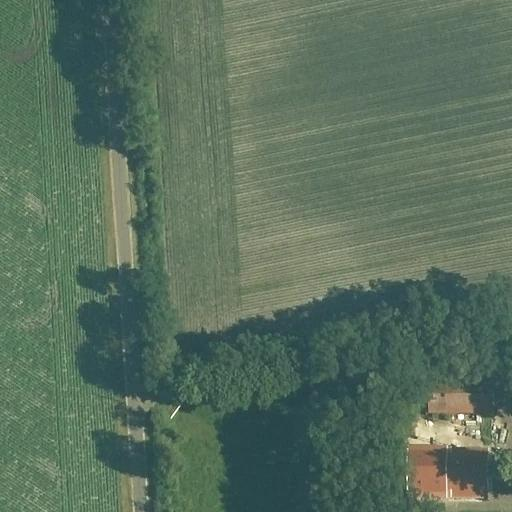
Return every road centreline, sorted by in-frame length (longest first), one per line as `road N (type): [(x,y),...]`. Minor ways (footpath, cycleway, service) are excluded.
road 1 (unknown): [(122,370),(323,350),(329,509),(503,493)]
road 2 (unclassified): [(100,0),(131,511)]
road 3 (unknown): [(323,350),(494,326),(503,493)]
